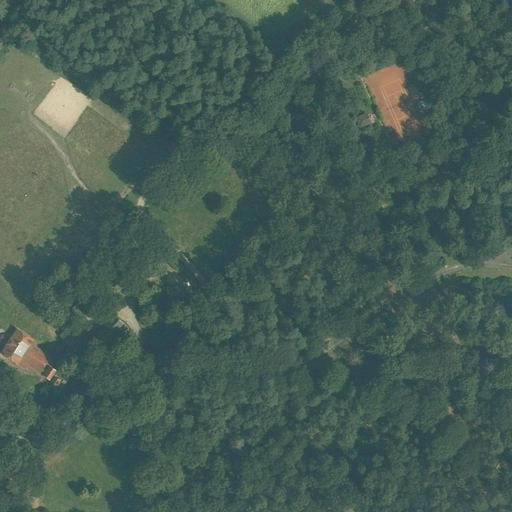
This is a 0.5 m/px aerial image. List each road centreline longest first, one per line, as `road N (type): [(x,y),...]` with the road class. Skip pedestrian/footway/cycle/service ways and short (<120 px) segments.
road 1 (track): [(224,370),(241,333),(238,316),(141,201),(282,82),(363,0)]
road 2 (unknown): [(451,385),(297,361)]
